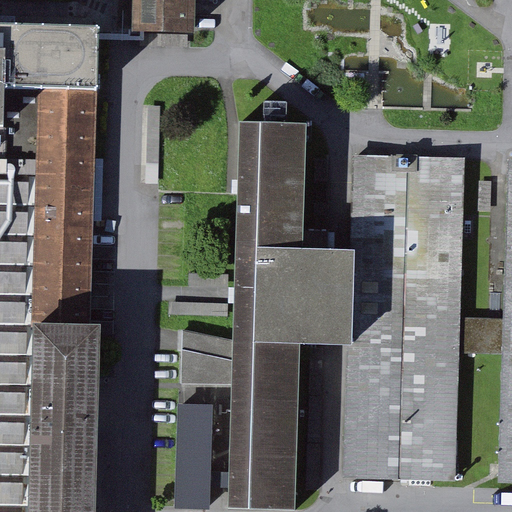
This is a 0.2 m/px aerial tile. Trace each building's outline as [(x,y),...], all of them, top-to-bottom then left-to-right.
[(201,0),(145,0),(145,33),(200,35),(201,0)] [(107,32),(0,28),(0,91),(42,93),(105,95),(107,32)] [(0,182),(39,184),(42,93),(0,91),(0,182)] [(103,170),(105,95),(42,93),(39,184),(36,327),(99,328),(103,170)] [(295,511),(306,128),(241,126),(240,189),(239,195),(237,289),(235,343),(234,384),(230,510),(293,511),(295,511)] [(464,215),(465,164),(355,161),(347,478),(399,480),(458,481),(461,356),(461,323),(463,241),(464,215)] [(0,511),(31,511),(36,327),(39,184),(0,182),(0,511)] [(490,182),(480,182),(479,213),(490,213),(492,213),(493,182),(490,182)] [(188,274),(188,287),(229,288),(230,275),(188,274)] [(229,304),(170,302),(169,317),(228,318),(229,304)] [(507,357),(508,324),(488,323),(461,323),(461,356),(507,357)] [(93,511),(99,328),(36,327),(31,511),(93,511)] [(235,343),(184,334),(183,388),(234,384),(235,343)]
